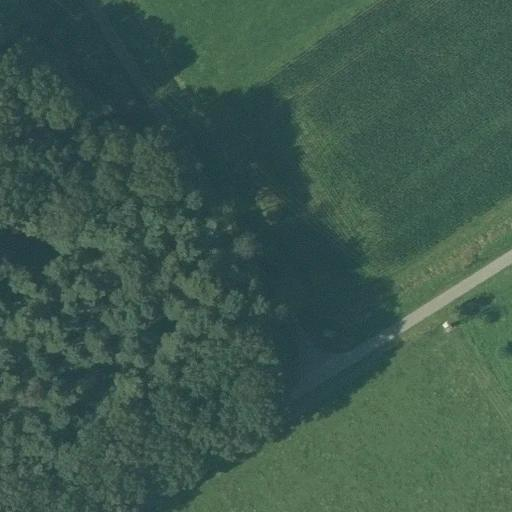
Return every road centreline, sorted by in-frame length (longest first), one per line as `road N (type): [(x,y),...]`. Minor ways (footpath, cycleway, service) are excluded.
road 1 (unclassified): [(316,375),(81,0)]
road 2 (unclassified): [(101,511),(316,375)]
road 3 (unclassified): [(316,375),(511,255)]
